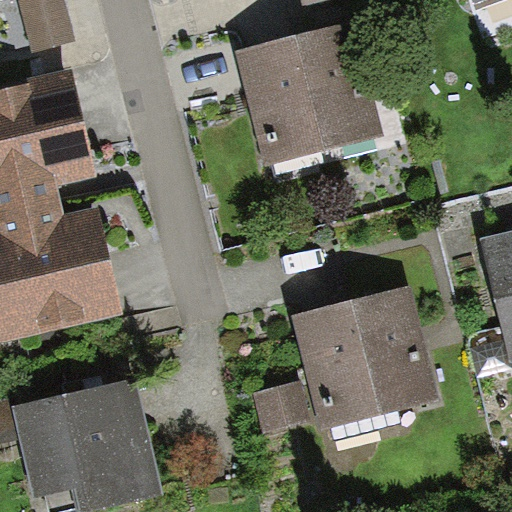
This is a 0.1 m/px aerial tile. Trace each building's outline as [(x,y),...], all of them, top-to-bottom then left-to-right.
[(63,0),(21,0),(19,0),(33,55),(74,45),(63,0)] [(299,0),(303,11),(346,0),(299,0)] [(351,30),(236,61),(264,166),(379,136),(351,30)] [(0,94),(0,219),(57,207),(56,191),(94,184),(71,80),(0,94)] [(0,347),(118,323),(96,219),(61,226),(57,207),(0,219),(0,347)] [(511,240),(477,248),(504,367),(511,364),(511,240)] [(296,332),(326,433),(439,400),(409,299),(296,332)] [(312,423),(302,385),(254,398),(264,436),(312,423)] [(134,511),(167,504),(138,387),(75,403),(13,418),(34,507),(76,497),(79,511),(134,511)]
